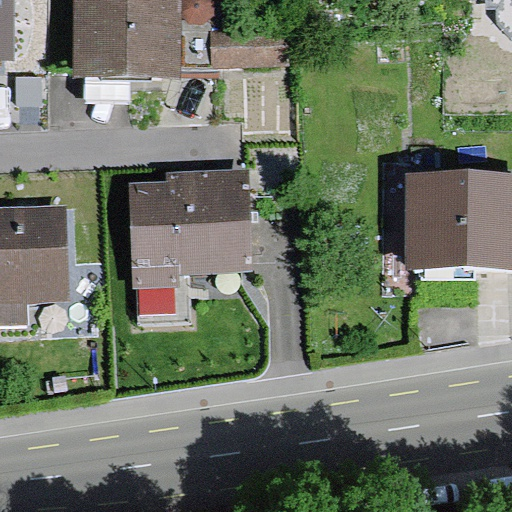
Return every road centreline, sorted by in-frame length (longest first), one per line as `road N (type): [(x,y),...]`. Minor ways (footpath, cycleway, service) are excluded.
road 1 (secondary): [(511,412),(0,482)]
road 2 (residential): [(0,156),(179,142)]
